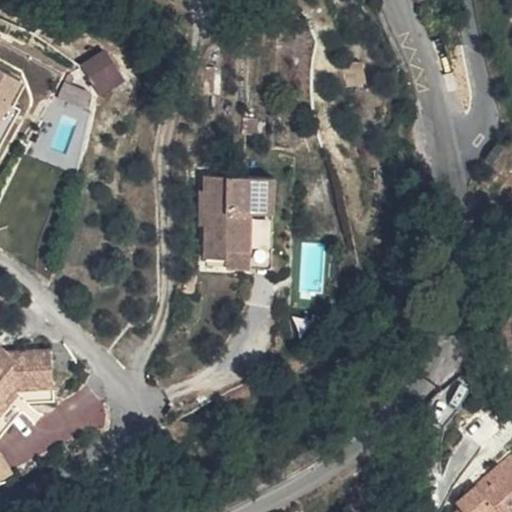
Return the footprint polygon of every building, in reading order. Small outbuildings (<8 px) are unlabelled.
[(82,63),(105,93),(129,74),(106,45),(82,63)] [(13,123),(25,102),(17,98),(29,76),(5,63),(2,69),(0,67),(0,128),(5,119),(13,123)] [(17,98),(25,102),(37,81),(29,76),(17,98)] [(0,168),(1,169),(35,108),(25,102),(13,123),(5,119),(0,128),(0,168)] [(250,281),(264,282),(265,269),(264,226),(261,189),(213,185),(211,206),(205,205),(203,230),(208,231),(205,267),(226,269),(226,261),(252,264),(250,281)] [(284,192),(261,189),(264,226),(265,269),(264,282),(274,283),(284,192)] [(302,284),(323,287),(329,245),(307,242),(302,284)] [(225,278),(250,281),(252,264),(226,261),(226,269),(225,278)] [(495,333),(511,335),(511,309),(498,305),(495,333)] [(0,416),(7,409),(4,406),(15,393),(58,391),(58,350),(26,353),(20,361),(11,354),(0,344),(0,416)] [(511,377),(503,389),(511,395),(511,377)] [(0,441),(28,408),(58,406),(58,391),(34,392),(15,393),(4,406),(7,409),(0,416),(0,441)] [(479,511),(499,496),(501,500),(511,491),(511,438),(449,489),(466,511),(479,511)] [(0,452),(0,479),(16,470),(4,450),(0,452)]
